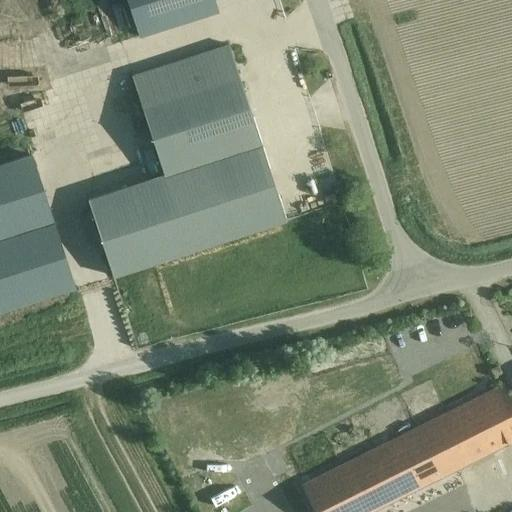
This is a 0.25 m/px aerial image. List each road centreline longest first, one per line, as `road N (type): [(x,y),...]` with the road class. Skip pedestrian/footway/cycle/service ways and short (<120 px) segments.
road 1 (unclassified): [(417,294),(0,399)]
road 2 (unclassified): [(417,294),(318,0)]
